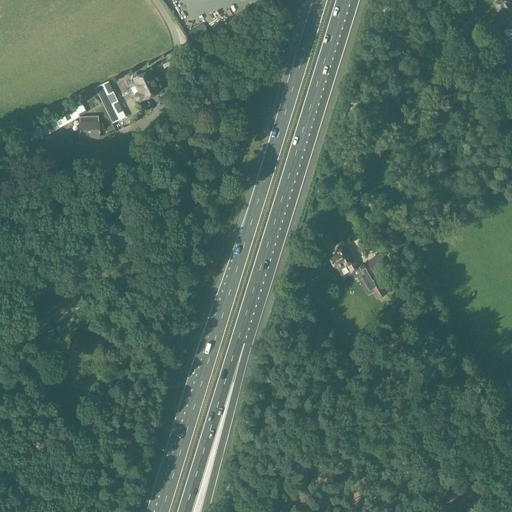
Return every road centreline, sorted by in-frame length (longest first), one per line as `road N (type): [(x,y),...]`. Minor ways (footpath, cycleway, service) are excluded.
road 1 (motorway): [(321,0),(163,511)]
road 2 (track): [(511,455),(343,160),(378,28),(401,0)]
road 3 (track): [(75,511),(211,144),(205,73),(177,43)]
road 4 (motorway): [(237,348),(345,0)]
road 5 (track): [(0,307),(82,237),(146,122)]
road 6 (unclassified): [(68,155),(146,122),(168,102),(177,43),(155,0)]
road 7 (motorway): [(186,511),(237,348)]
road 8 (motorway): [(204,511),(230,415),(237,348)]
road 9 (unclassified): [(511,113),(450,0)]
